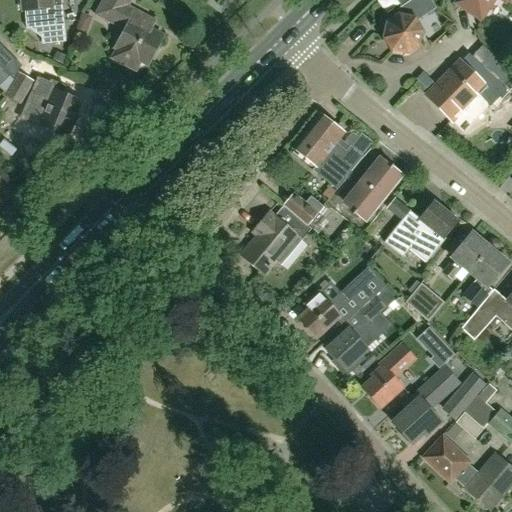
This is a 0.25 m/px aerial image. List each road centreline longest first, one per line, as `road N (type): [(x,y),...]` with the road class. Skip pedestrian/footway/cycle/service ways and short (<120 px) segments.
road 1 (residential): [(433,511),(191,248),(331,78)]
road 2 (primary): [(33,292),(292,33)]
road 3 (unclassified): [(511,226),(331,78)]
